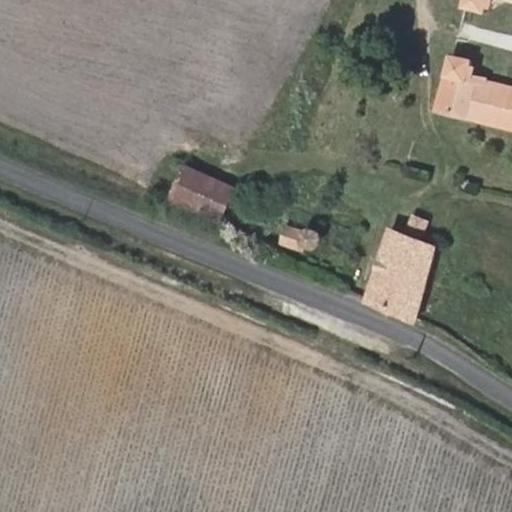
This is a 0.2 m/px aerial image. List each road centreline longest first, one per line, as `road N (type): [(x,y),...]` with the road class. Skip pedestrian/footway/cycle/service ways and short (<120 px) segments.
road 1 (track): [(511,466),(262,329),(0,225)]
road 2 (residential): [(511,397),(419,340),(0,165)]
